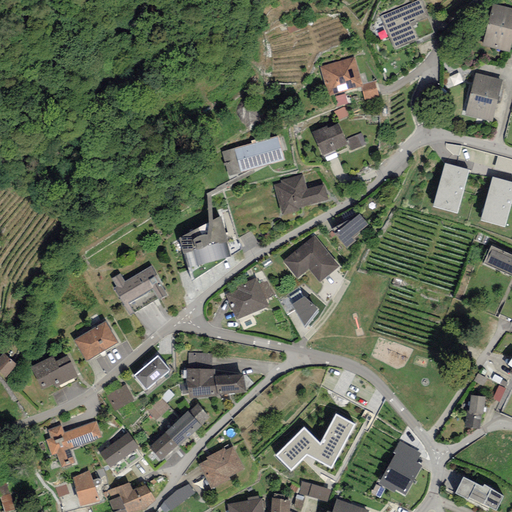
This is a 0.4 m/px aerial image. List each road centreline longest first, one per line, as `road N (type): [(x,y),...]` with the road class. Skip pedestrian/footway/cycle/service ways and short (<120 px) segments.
road 1 (residential): [(424,138),(363,191),(243,264),(174,324)]
road 2 (residential): [(299,348),(230,411),(148,511)]
road 3 (residential): [(174,324),(92,395),(0,433)]
road 4 (residential): [(440,458),(369,373),(299,348)]
road 5 (residential): [(299,348),(174,324)]
